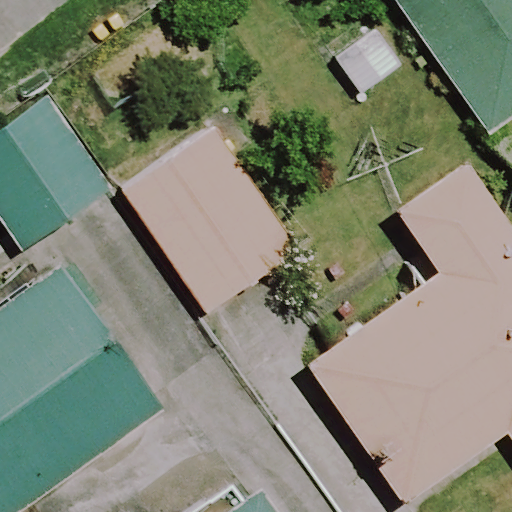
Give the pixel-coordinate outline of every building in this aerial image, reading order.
[(511,117),(511,0),(396,0),(488,133),(511,117)] [(377,28),(335,57),(361,93),(402,65),(377,28)] [(111,187),(47,94),(0,126),(0,219),(20,249),(111,187)] [(298,251),(212,127),(122,188),(208,312),(298,251)] [(511,224),(469,162),(399,210),(441,271),(307,364),(404,504),(509,432),(511,436),(511,224)] [(0,511),(21,511),(168,408),(63,263),(0,307),(0,511)] [(280,511),(262,486),(225,511),(280,511)]
